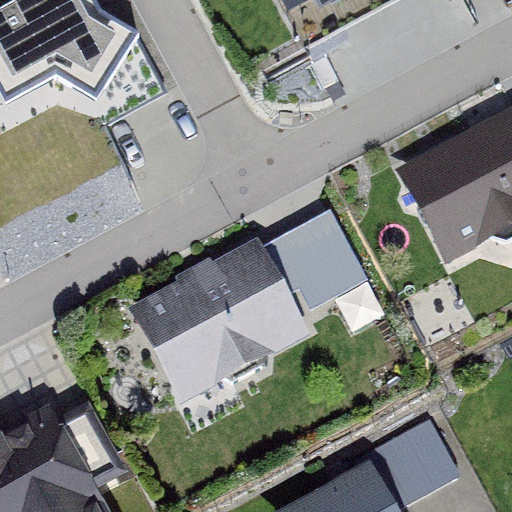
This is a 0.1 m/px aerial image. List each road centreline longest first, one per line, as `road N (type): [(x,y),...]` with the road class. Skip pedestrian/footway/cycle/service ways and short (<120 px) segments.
road 1 (residential): [(0,317),(260,177)]
road 2 (residential): [(260,177),(511,42)]
road 3 (residential): [(160,0),(260,177)]
